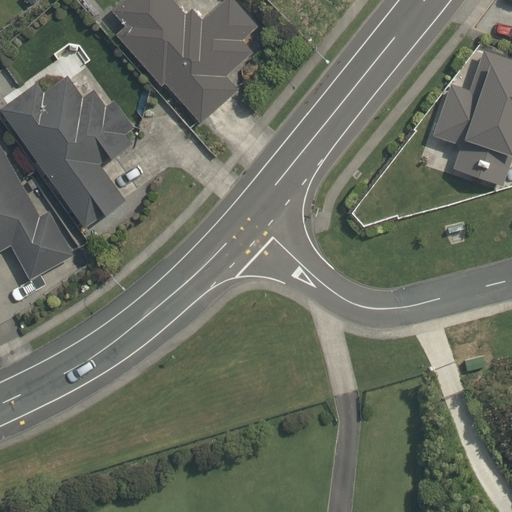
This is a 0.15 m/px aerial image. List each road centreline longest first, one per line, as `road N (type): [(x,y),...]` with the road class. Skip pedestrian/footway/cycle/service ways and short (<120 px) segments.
road 1 (tertiary): [(247,224),(123,334),(0,406)]
road 2 (residential): [(247,224),(354,306),(404,307),(511,280)]
road 3 (tertiary): [(422,0),(247,224)]
